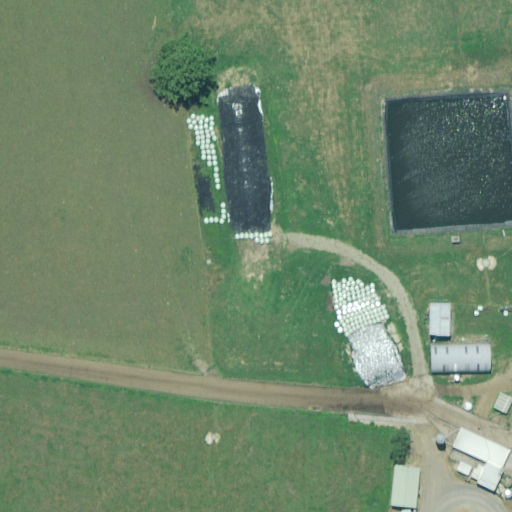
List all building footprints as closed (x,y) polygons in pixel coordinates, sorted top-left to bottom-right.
[(262,221),(259,166),(232,167),(234,222),(262,221)] [(409,373),(377,293),(355,301),(367,332),(364,333),(383,383),(409,373)] [(452,337),(453,305),(433,305),(433,336),(452,337)] [(492,373),(491,346),(433,346),(433,373),(492,373)] [(511,407),(511,397),(505,393),(497,408),(508,415),(511,407)] [(456,448),(466,452),(458,471),(481,482),(480,484),(494,491),(511,452),(511,451),(464,429),(456,448)] [(421,468),(396,467),(394,507),(419,508),(421,468)]
